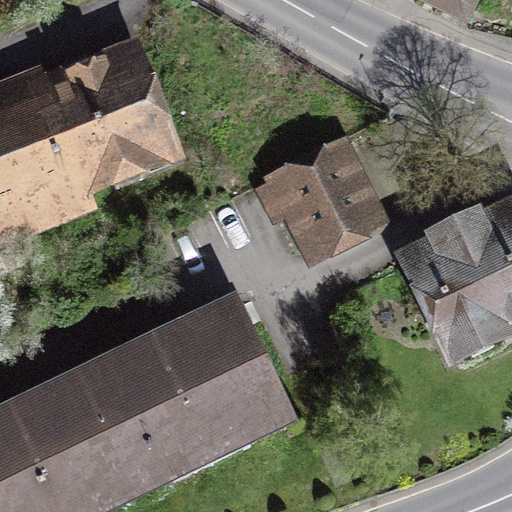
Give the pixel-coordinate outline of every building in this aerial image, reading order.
[(438,0),(462,11),(467,0),(438,0)] [(0,241),(12,237),(3,216),(164,154),(131,67),(36,103),(33,94),(19,100),(23,109),(0,117),(0,241)] [(373,222),(339,154),(294,177),(289,168),(278,174),(282,182),(262,192),(275,219),(294,210),(314,251),(373,222)] [(415,268),(456,355),(511,327),(511,221),(481,236),(478,229),(441,247),(444,254),(415,268)] [(0,511),(102,511),(290,423),(234,308),(219,312),(191,325),(197,337),(0,431),(0,511)]
